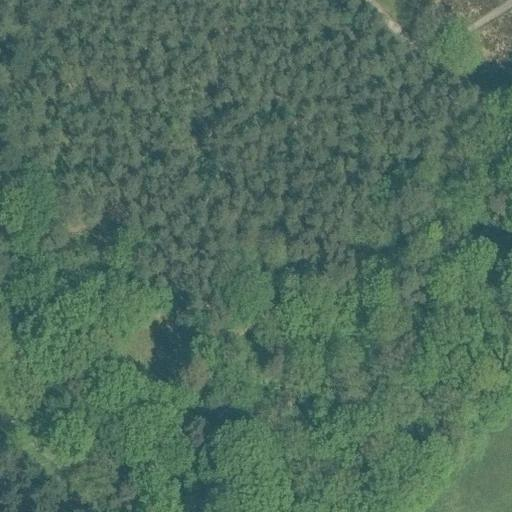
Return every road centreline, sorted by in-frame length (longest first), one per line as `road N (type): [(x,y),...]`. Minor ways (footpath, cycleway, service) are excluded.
road 1 (track): [(511,137),(422,184),(74,481)]
road 2 (track): [(281,511),(389,369),(511,256)]
road 3 (track): [(0,418),(103,511)]
